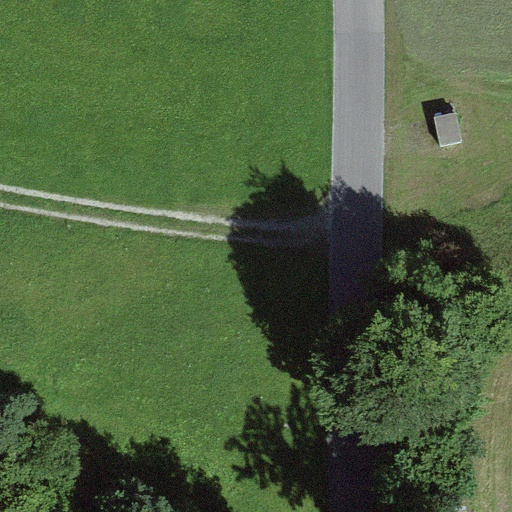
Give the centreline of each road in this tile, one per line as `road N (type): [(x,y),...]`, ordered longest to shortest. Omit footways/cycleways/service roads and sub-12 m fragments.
road 1 (residential): [(364,0),(354,436),(362,511)]
road 2 (track): [(0,195),(361,247)]
